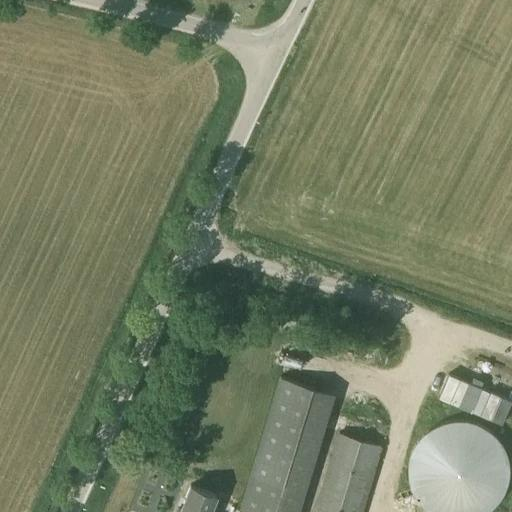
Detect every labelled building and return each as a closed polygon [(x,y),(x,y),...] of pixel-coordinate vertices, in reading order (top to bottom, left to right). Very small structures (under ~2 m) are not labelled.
[(298,315),(241,507),(256,511),(360,511),(409,348),(298,315)] [(511,398),(450,378),(442,401),(507,423),(511,407),(511,398)] [(232,399),(206,465),(225,472),(250,407),(232,399)] [(463,418),(457,418),(450,418),(444,420),(438,422),(432,425),(427,429),(422,433),(418,438),(414,443),(411,449),(409,455),(407,461),(407,468),(407,474),(408,480),(410,487),(412,493),(416,498),(420,503),(424,508),(429,511),(487,511),(490,510),(495,506),(499,501),(503,496),(506,490),(508,484),(509,477),(510,471),(510,465),(509,458),(507,452),(505,446),(501,440),(497,435),(493,431),(488,427),(482,423),(476,421),(470,419),(463,418)] [(209,511),(217,495),(192,485),(180,511),(209,511)]
